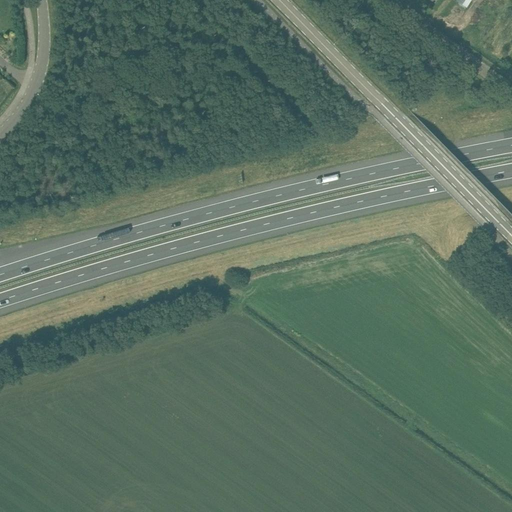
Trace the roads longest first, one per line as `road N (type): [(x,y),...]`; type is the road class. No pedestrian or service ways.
road 1 (motorway): [(511,144),(253,201),(0,275)]
road 2 (motorway): [(0,300),(251,226),(511,170)]
road 3 (tertiary): [(511,233),(279,0)]
road 4 (tertiary): [(0,135),(41,71),(41,0)]
